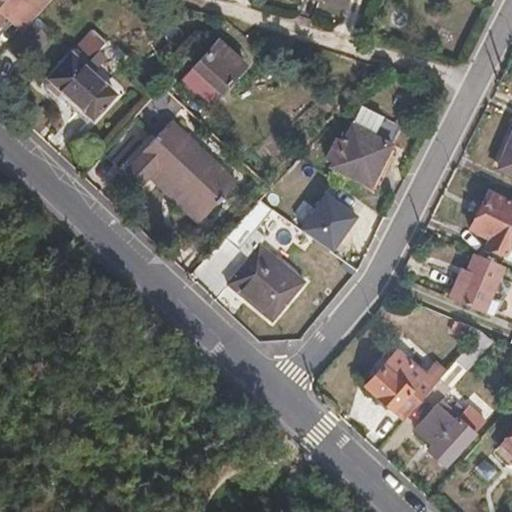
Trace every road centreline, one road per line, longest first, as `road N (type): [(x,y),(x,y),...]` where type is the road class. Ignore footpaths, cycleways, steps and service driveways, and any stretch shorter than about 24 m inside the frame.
road 1 (residential): [(511,19),(428,185),(349,314),(277,391)]
road 2 (residential): [(0,135),(277,391)]
road 3 (residential): [(277,391),(405,511)]
